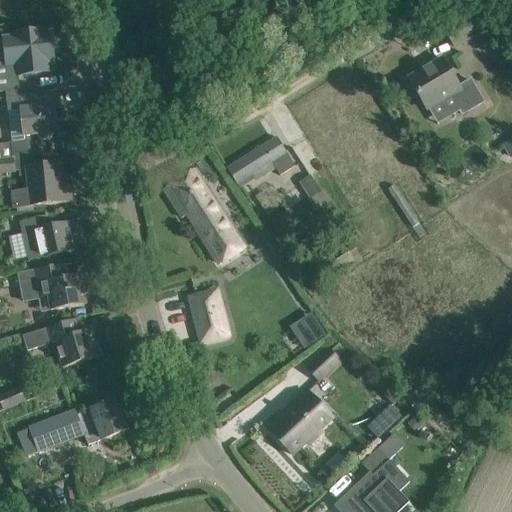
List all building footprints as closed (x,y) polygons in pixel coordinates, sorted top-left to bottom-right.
[(444,31),(454,48),(485,30),(475,13),(444,31)] [(0,93),(19,91),(18,77),(50,73),(49,63),(54,62),(50,33),(46,34),(46,31),(12,34),(12,37),(2,38),(2,42),(0,42),(0,93)] [(442,60),(408,80),(418,97),(426,111),(429,110),(450,97),(460,112),(462,116),(484,103),(470,80),(458,87),(452,77),(442,60)] [(37,96),(7,99),(8,108),(12,144),(24,143),(24,138),(37,136),(38,140),(40,141),(51,140),(52,138),(52,135),(56,134),(54,111),(59,111),(57,93),(37,96)] [(277,139),(227,170),(239,190),(254,180),(252,177),(271,164),(275,170),(280,177),(295,167),(277,139)] [(0,160),(11,159),(10,144),(0,145),(0,160)] [(0,160),(0,173),(14,172),(13,159),(11,159),(0,160)] [(26,168),(28,191),(11,192),(12,209),(70,203),(69,186),(62,186),(60,165),(26,168)] [(187,216),(220,266),(247,248),(196,169),(163,191),(182,220),(187,216)] [(310,177),(298,184),(308,201),(321,193),(310,177)] [(75,235),(73,229),(69,227),(69,224),(48,229),(46,217),(20,223),(29,262),(75,252),(72,238),(75,235)] [(22,302),(48,297),(50,312),(86,305),(84,294),(88,293),(86,279),(81,280),(80,278),(61,281),(58,267),(17,275),(20,291),(22,302)] [(189,297),(201,344),(227,337),(216,290),(189,297)] [(76,320),(22,337),(27,352),(54,343),(62,370),(100,358),(92,331),(81,334),(76,320)] [(318,325),(296,340),(303,351),(325,336),(318,325)] [(328,351),(307,370),(319,383),(340,364),(336,360),(345,352),(338,344),(329,352),(328,351)] [(419,377),(403,366),(398,372),(396,376),(411,387),(419,377)] [(419,387),(412,393),(424,404),(430,397),(419,387)] [(26,404),(19,390),(0,398),(0,404),(4,414),(26,404)] [(292,412),(270,433),(292,456),(306,443),(308,445),(320,433),(318,431),(331,419),(307,393),(289,410),(292,412)] [(82,431),(96,425),(102,441),(126,432),(115,402),(77,417),(75,412),(16,435),(25,458),(84,436),(82,431)] [(391,407),(382,415),(392,426),(401,418),(391,407)] [(422,413),(415,420),(424,428),(431,422),(422,413)] [(378,438),(390,425),(378,414),(366,427),(378,438)] [(372,477),(340,507),(344,511),(384,511),(401,497),(398,494),(399,493),(410,484),(389,461),(388,461),(377,450),(361,465),(372,477)]
